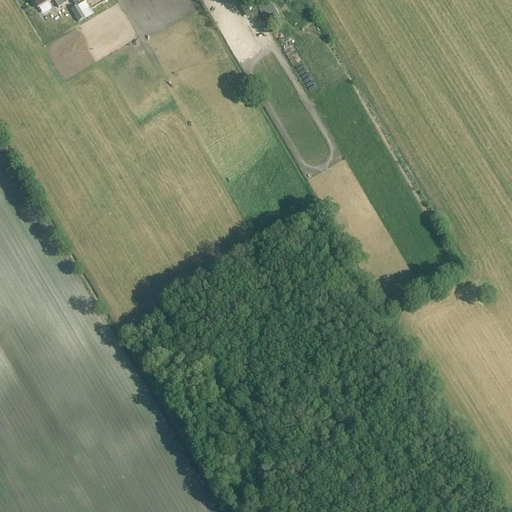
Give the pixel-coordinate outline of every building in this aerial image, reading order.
[(31,0),(37,10),(53,0),(58,9),(67,3),(65,0),(31,0)] [(241,0),(251,17),(258,13),(250,0),(241,0)] [(86,1),(81,4),(88,18),(94,15),(86,1)] [(280,17),(272,3),(269,5),(267,1),(257,7),(267,24),(280,17)] [(78,5),(72,9),(79,21),(85,17),(78,5)] [(291,26),(297,22),(286,7),(281,11),(291,26)]
